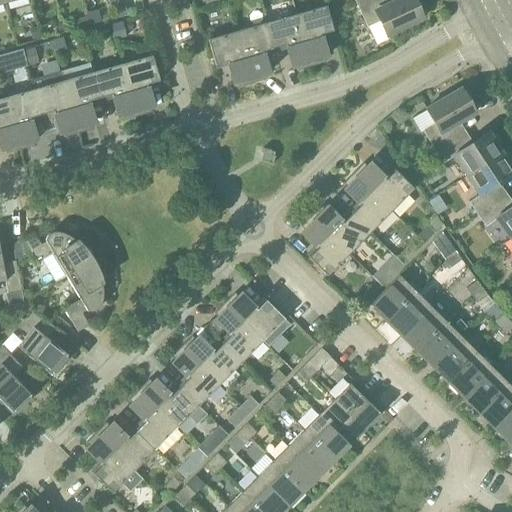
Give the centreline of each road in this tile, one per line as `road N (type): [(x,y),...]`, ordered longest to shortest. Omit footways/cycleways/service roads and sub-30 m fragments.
road 1 (residential): [(448,480),(461,447),(451,430),(252,233)]
road 2 (residential): [(252,233),(398,93),(472,49),(491,15)]
road 3 (residential): [(491,15),(354,83),(191,132)]
road 4 (residential): [(252,233),(23,461)]
road 5 (residential): [(0,188),(191,132)]
road 6 (residential): [(191,132),(154,0)]
